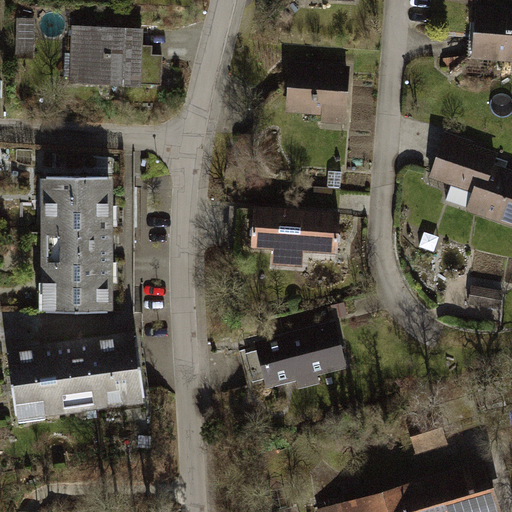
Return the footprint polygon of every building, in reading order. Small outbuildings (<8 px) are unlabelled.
[(511,12),(478,10),(476,43),(488,44),(487,55),(511,57),(511,12)] [(33,56),(34,21),(20,20),(19,55),(33,56)] [(142,31),(74,28),(73,54),(66,53),(65,79),(81,80),(81,81),(162,84),(163,55),(141,54),(142,31)] [(488,44),(476,43),(475,54),(487,55),(488,44)] [(349,69),(293,65),(291,97),(272,96),(258,108),(257,136),(302,139),(304,109),(330,111),(331,109),(346,110),(349,69)] [(471,147),(446,138),(433,175),(454,182),(448,199),(511,220),(511,173),(492,167),(496,155),(487,152),(485,152),(484,152),(482,153),(481,154),(481,156),(474,153),(475,151),(475,149),(474,148),(473,147),(471,147)] [(341,187),(342,171),(329,171),(328,186),(341,187)] [(109,176),(54,176),(54,206),(47,206),(47,281),(54,285),(54,311),(109,311),(109,176)] [(339,215),(256,209),(255,228),(252,228),(251,236),(254,236),(253,244),(337,250),(337,242),(340,242),(341,234),(338,234),(339,215)] [(503,291),(474,287),(472,301),(501,306),(503,291)] [(345,363),(334,325),(259,344),(269,382),(345,363)] [(144,389),(137,335),(8,353),(15,407),(42,404),(46,409),(121,400),(120,392),(144,389)] [(482,386),(487,407),(503,403),(498,382),(482,386)] [(408,423),(414,442),(482,422),(474,395),(434,407),(437,415),(408,423)] [(89,406),(90,417),(98,416),(96,405),(89,406)] [(151,436),(140,436),(140,446),(150,446),(151,436)] [(323,511),(482,511),(497,508),(485,465),(323,511)]
